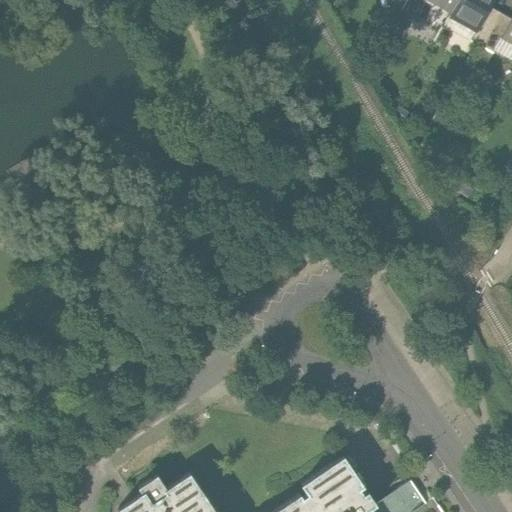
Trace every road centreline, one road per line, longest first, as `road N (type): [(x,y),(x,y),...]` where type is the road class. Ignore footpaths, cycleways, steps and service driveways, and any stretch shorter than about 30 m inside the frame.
road 1 (unclassified): [(412,394),(331,268),(264,314)]
road 2 (track): [(0,210),(66,186),(191,209)]
road 3 (unclassified): [(264,314),(289,351),(315,366),(412,394)]
road 4 (unclassified): [(494,511),(412,394)]
road 5 (track): [(191,209),(264,314)]
